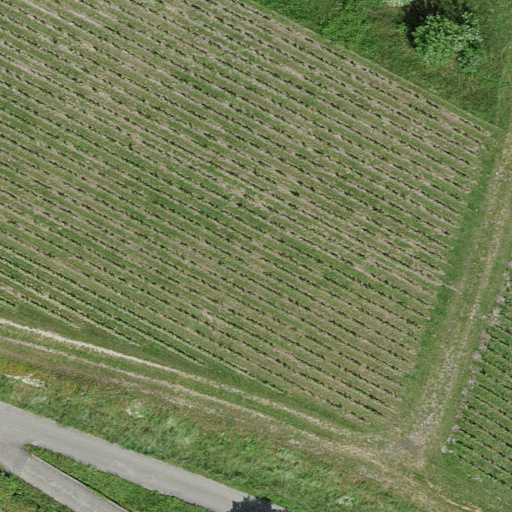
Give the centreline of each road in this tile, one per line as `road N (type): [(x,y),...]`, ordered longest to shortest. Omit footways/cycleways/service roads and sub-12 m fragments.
road 1 (track): [(0,342),(216,401),(406,465),(511,167)]
road 2 (unclassified): [(258,511),(0,415)]
